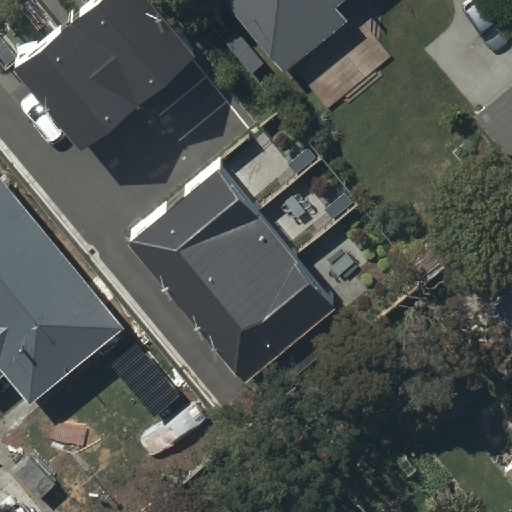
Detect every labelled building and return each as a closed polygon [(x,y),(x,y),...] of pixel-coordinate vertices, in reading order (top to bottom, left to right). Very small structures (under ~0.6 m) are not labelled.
[(218,0),(284,77),(344,25),(333,13),(347,0),(218,0)] [(511,87),(473,120),(511,166),(511,87)] [(267,204),(269,207),(315,262),(361,224),(313,166),(267,204)] [(33,410),(126,332),(8,182),(0,188),(0,384),(7,379),(33,410)] [(511,295),(489,315),(511,342),(511,380),(510,382),(511,384),(511,295)] [(511,449),(503,457),(511,466),(511,449)]
